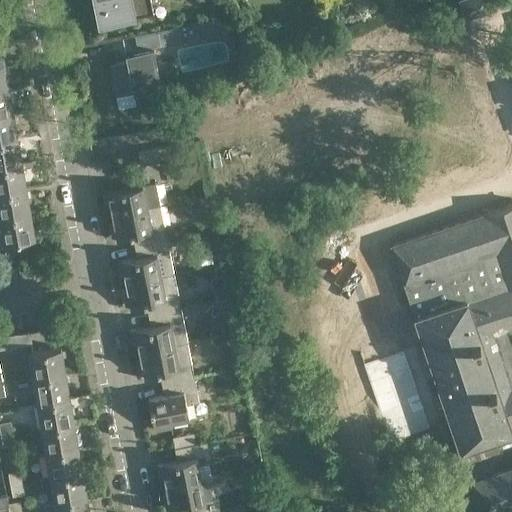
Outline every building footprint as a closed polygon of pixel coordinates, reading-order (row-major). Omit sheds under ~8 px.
[(95,0),(100,23),(153,12),(150,0),(95,0)] [(486,0),(460,0),(467,17),(490,9),(486,0)] [(139,58),(109,64),(116,96),(162,86),(154,48),(203,38),(202,34),(223,30),(220,17),(135,34),(139,58)] [(0,89),(10,88),(5,63),(0,63),(0,89)] [(0,114),(14,112),(10,88),(0,89),(0,114)] [(402,90),(387,95),(390,103),(405,98),(402,90)] [(0,140),(18,137),(14,112),(0,114),(0,140)] [(18,137),(0,140),(0,165),(22,162),(18,137)] [(166,159),(164,147),(139,152),(141,164),(166,159)] [(0,191),(27,187),(22,162),(0,165),(0,191)] [(112,214),(160,204),(156,182),(104,192),(107,206),(111,205),(112,214)] [(27,187),(0,191),(0,216),(31,211),(27,187)] [(206,196),(196,198),(199,210),(208,208),(206,196)] [(160,204),(112,214),(114,222),(110,223),(113,237),(139,231),(141,244),(167,239),(165,226),(160,204)] [(31,211),(0,216),(0,232),(2,243),(36,237),(31,211)] [(126,282),(174,273),(170,251),(167,239),(141,244),(143,256),(117,261),(120,275),(124,274),(126,282)] [(287,242),(274,246),(278,258),(291,254),(287,242)] [(174,273),(126,282),(128,291),(123,291),(126,305),(152,300),(155,312),(181,307),(178,294),(174,273)] [(467,296),(416,314),(415,314),(429,355),(419,358),(437,411),(447,408),(465,459),(502,446),(498,435),(511,430),(511,428),(467,296)] [(140,351),(188,342),(183,320),(181,307),(155,312),(157,324),(131,329),(134,343),(138,343),(140,351)] [(0,348),(3,348),(32,343),(30,332),(0,336),(0,348)] [(188,342),(140,351),(141,359),(137,360),(139,374),(165,369),(168,381),(194,375),(192,363),(188,342)] [(33,378),(66,372),(62,346),(28,352),(33,378)] [(430,426),(404,350),(364,364),(390,440),(430,426)] [(228,360),(230,368),(243,365),(240,352),(233,353),(228,360)] [(239,368),(227,370),(228,377),(234,381),(241,380),(239,368)] [(70,397),(66,372),(33,378),(37,403),(70,397)] [(194,375),(168,381),(170,393),(149,397),(155,430),(172,427),(171,422),(190,419),(186,399),(195,398),(198,392),(194,375)] [(70,397),(37,403),(41,427),(75,421),(70,397)] [(0,429),(1,435),(13,433),(10,420),(0,422),(0,429)] [(79,446),(75,421),(41,427),(46,452),(79,446)] [(13,433),(1,435),(3,446),(15,444),(13,433)] [(202,478),(200,465),(204,464),(206,459),(206,455),(210,454),(207,441),(181,446),(183,459),(157,464),(160,478),(164,477),(166,485),(202,478)] [(79,446),(46,452),(50,476),(83,471),(79,446)] [(11,484),(22,481),(20,470),(8,472),(11,484)] [(83,471),(50,476),(54,501),(87,495),(83,471)] [(208,477),(202,478),(166,485),(168,494),(164,494),(166,508),(192,503),(194,511),(210,511),(221,510),(218,497),(216,498),(213,490),(212,477),(209,478),(208,477)] [(22,481),(11,484),(13,496),(25,493),(22,481)] [(90,511),(87,495),(54,501),(56,511),(90,511)] [(9,511),(8,503),(8,501),(7,496),(0,497),(0,511),(9,511)] [(22,511),(20,501),(8,503),(10,511),(22,511)]
